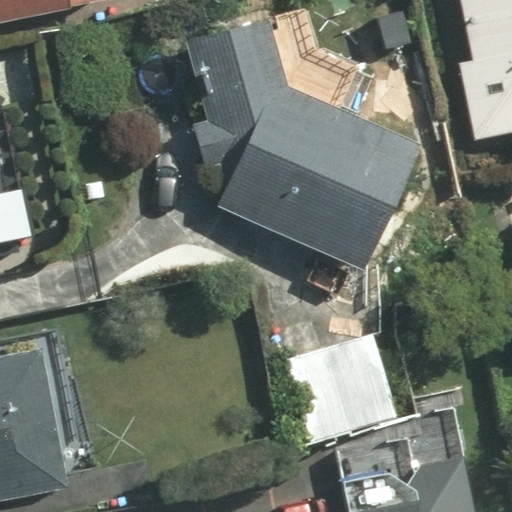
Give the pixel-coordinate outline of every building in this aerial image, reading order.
[(0,0),(0,20),(74,2),(73,0),(0,0)] [(511,0),(461,0),(472,66),(460,68),(470,133),(511,125),(511,0)] [(343,88),(304,71),(286,28),(266,37),(256,12),(190,39),(236,153),(211,214),(361,277),(417,142),(335,108),(343,88)] [(511,267),(500,269),(511,328),(511,267)] [(327,430),(395,416),(377,332),(270,355),(288,439),(327,430)] [(0,501),(86,483),(57,348),(0,360),(0,501)] [(470,511),(448,404),(395,416),(327,430),(344,511),(470,511)]
